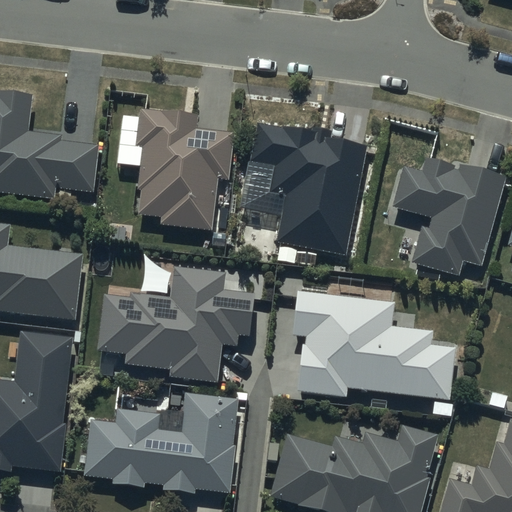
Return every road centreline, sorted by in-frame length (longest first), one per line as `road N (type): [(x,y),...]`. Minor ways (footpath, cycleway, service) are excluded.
road 1 (residential): [(0,7),(394,57)]
road 2 (residential): [(394,57),(511,87)]
